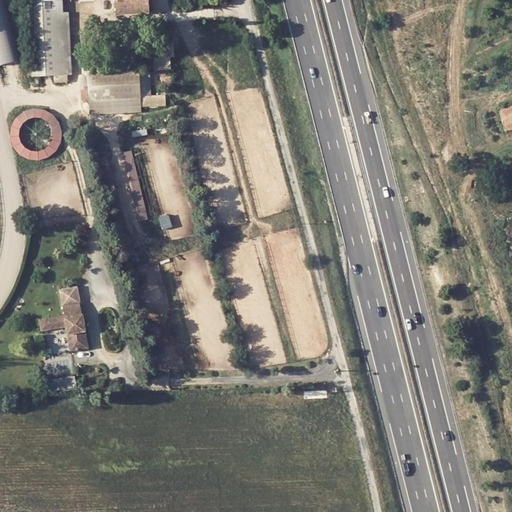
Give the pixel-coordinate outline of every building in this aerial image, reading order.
[(0,0),(0,64),(21,60),(6,0),(0,0)] [(28,0),(32,76),(58,74),(54,0),(28,0)] [(54,0),(58,74),(66,73),(62,0),(54,0)] [(114,0),(115,13),(148,12),(147,0),(114,0)] [(152,57),(167,56),(166,23),(150,23),(152,57)] [(88,98),(138,96),(137,70),(86,72),(88,98)] [(511,104),(500,108),(507,131),(511,129),(511,104)] [(65,335),(69,334),(72,353),(87,350),(79,305),(61,308),(62,318),(38,322),(40,331),(64,328),(65,335)] [(78,375),(57,379),(58,388),(79,385),(78,375)]
